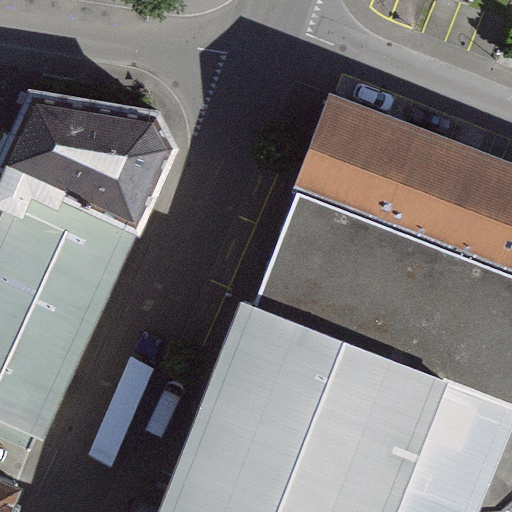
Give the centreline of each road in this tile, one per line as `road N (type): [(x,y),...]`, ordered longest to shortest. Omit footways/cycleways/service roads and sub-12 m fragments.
road 1 (tertiary): [(71,511),(271,68)]
road 2 (residential): [(0,18),(207,49),(271,68)]
road 3 (residential): [(284,27),(511,117)]
